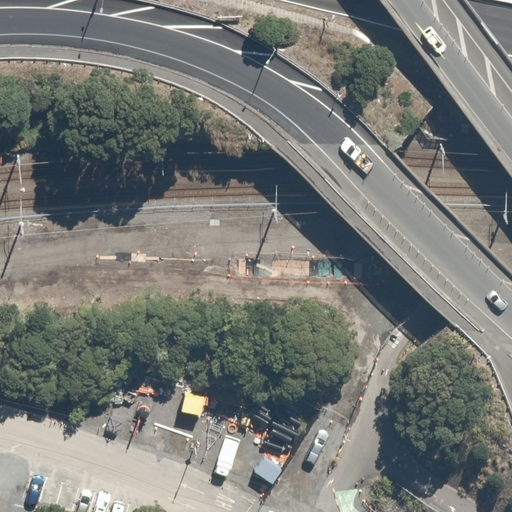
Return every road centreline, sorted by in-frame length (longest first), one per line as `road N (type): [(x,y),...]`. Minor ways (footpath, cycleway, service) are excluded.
road 1 (trunk): [(511,316),(340,143),(279,98),(213,64),(145,44),(0,31)]
road 2 (trunk): [(419,0),(511,128)]
road 3 (trunk): [(511,31),(378,0)]
